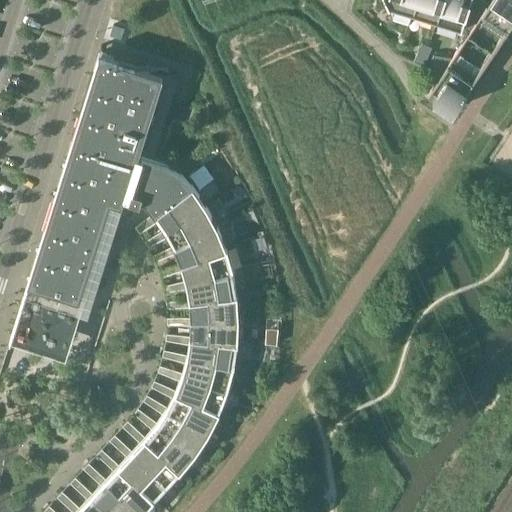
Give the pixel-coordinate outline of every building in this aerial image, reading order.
[(409,23),(413,12),(416,0),(386,0),(395,19),(409,23)] [(442,0),(416,0),(413,12),(437,19),(442,0)] [(470,31),(478,18),(489,2),(485,0),(442,0),(437,19),(461,27),(462,26),(470,31)] [(511,0),(490,0),(489,2),(478,18),(503,35),(511,21),(511,0)] [(432,46),(429,45),(422,42),(414,60),(423,64),(424,65),(432,46)] [(145,205),(154,211),(191,182),(181,170),(166,161),(154,157),(179,76),(99,51),(72,139),(28,279),(78,295),(109,197),(121,201),(124,192),(129,194),(129,195),(140,199),(140,197),(145,199),(145,205)] [(456,51),(452,56),(448,63),(446,66),(433,85),(432,85),(456,104),(473,80),(481,68),(456,51)] [(448,63),(452,56),(433,54),(432,64),(446,66),(448,63)] [(429,82),(433,85),(446,66),(432,64),(431,68),(429,82)] [(165,228),(207,202),(192,181),(191,182),(154,211),(135,225),(140,231),(159,219),(165,227),(165,228)] [(165,228),(165,227),(145,240),(148,245),(169,235),(174,244),(218,224),(207,202),(165,228)] [(174,244),(153,254),(155,260),(177,251),(181,261),(227,246),(218,224),(174,244)] [(181,261),(159,269),(161,275),(183,269),(186,279),(234,268),(227,246),(181,261)] [(186,279),(163,284),(165,290),(188,287),(189,297),(190,298),(238,292),(234,268),(186,279)] [(190,298),(189,297),(166,300),(167,306),(190,305),(191,316),(239,316),(238,292),(190,298)] [(191,316),(167,316),(167,322),(190,324),(190,334),(190,335),(238,340),(239,316),(191,316)] [(189,343),(187,353),(234,363),(238,340),(190,335),(190,334),(167,332),(166,338),(189,343)] [(187,353),(164,348),(162,355),(185,361),(182,371),(182,372),(228,386),(234,363),(187,353)] [(182,372),(182,371),(160,364),(158,370),(179,379),(176,388),(175,389),(220,409),(228,386),(182,372)] [(172,396),(167,405),(209,430),(220,409),(175,389),(176,388),(154,379),(151,385),(172,396)] [(167,405),(147,393),(143,399),(163,412),(157,421),(195,450),(209,430),(167,405)] [(180,468),(195,450),(157,421),(138,406),(134,412),(152,427),(145,435),(180,468)] [(145,435),(128,419),(123,424),(140,441),(132,449),(167,482),(180,468),(145,435)] [(132,449),(115,433),(110,438),(127,455),(119,463),(118,464),(154,496),(167,482),(132,449)] [(118,464),(119,463),(102,447),(96,452),(113,469),(106,477),(105,478),(141,510),(154,496),(118,464)] [(100,483),(92,492),(114,511),(139,511),(141,510),(105,478),(106,477),(89,461),(83,467),(100,483)] [(114,511),(92,492),(75,475),(70,481),(87,497),(79,506),(85,511),(114,511)] [(74,511),(73,511),(85,511),(79,506),(62,489),(57,495),(74,511)] [(58,511),(49,503),(44,509),(47,511),(58,511)]
